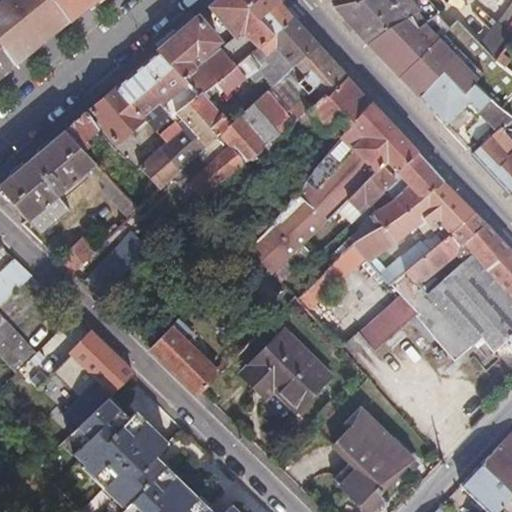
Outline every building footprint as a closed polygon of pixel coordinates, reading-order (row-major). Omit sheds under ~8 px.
[(11,0),(0,0),(0,8),(1,8),(33,51),(49,38),(35,20),(27,20),(11,0)] [(50,0),(11,0),(27,20),(35,20),(49,38),(68,23),(50,0)] [(50,0),(68,23),(82,12),(95,1),(95,0),(50,0)] [(260,21),(280,5),(275,0),(224,0),(213,9),(237,38),(242,34),(258,50),(274,37),(260,21)] [(351,26),(368,44),(413,16),(418,27),(438,13),(427,0),(418,0),(413,3),(410,0),(355,0),(333,6),(351,26)] [(257,85),(265,79),(310,39),(292,19),(280,5),(260,21),(274,37),(258,50),(240,65),(248,75),(257,85)] [(0,47),(3,52),(14,66),(33,51),(1,8),(0,8),(0,47)] [(413,16),(368,44),(420,97),(441,75),(464,96),(473,86),(500,111),(511,96),(511,74),(495,61),(495,63),(474,46),(470,42),(438,13),(418,27),(413,16)] [(160,55),(200,98),(235,69),(237,68),(214,48),(219,43),(200,20),(179,38),(160,55)] [(474,46),(495,61),(511,41),(511,35),(505,29),(494,21),(474,46)] [(265,79),(273,88),(319,47),(310,39),(265,79)] [(0,77),(14,66),(3,52),(0,47),(0,77)] [(178,116),(200,98),(160,55),(150,63),(135,76),(160,105),(168,113),(164,117),(168,121),(162,126),(166,131),(180,119),(178,116)] [(235,69),(243,79),(248,75),(240,65),(237,68),(235,69)] [(200,98),(209,108),(243,79),(235,69),(200,98)] [(420,97),(469,149),(492,125),(503,113),(500,111),(473,86),(464,96),(441,75),(420,97)] [(150,113),(160,105),(135,76),(117,91),(143,120),(143,119),(150,113)] [(117,144),(144,120),(143,119),(143,120),(117,91),(91,113),(117,144)] [(219,137),(229,128),(209,108),(200,98),(178,116),(180,119),(187,126),(207,148),(219,137)] [(348,200),(405,143),(387,123),(370,104),(348,130),(303,186),(284,210),(272,224),(273,225),(250,248),(248,251),(275,275),(286,262),(302,246),(338,210),(348,200)] [(150,113),(162,126),(168,121),(164,117),(168,113),(160,105),(150,113)] [(492,125),(498,131),(511,119),(503,113),(492,125)] [(88,115),(67,133),(88,156),(93,151),(87,143),(100,131),(88,115)] [(511,118),(511,119),(498,131),(511,144),(511,118)] [(167,144),(187,126),(180,119),(166,131),(160,137),(167,144)] [(180,172),(207,148),(187,126),(167,144),(160,150),(180,172)] [(511,152),(511,153),(509,151),(511,147),(511,144),(498,131),(474,154),(493,173),(511,193),(511,152)] [(129,221),(140,210),(88,156),(67,133),(39,157),(0,189),(26,223),(28,221),(41,237),(71,212),(58,196),(90,169),(106,187),(101,192),(129,221)] [(381,186),(417,157),(405,143),(348,200),(362,214),(368,208),(385,191),(381,186)] [(161,190),(180,172),(160,150),(141,168),(161,190)] [(360,234),(364,238),(425,199),(443,184),(433,174),(417,157),(381,186),(385,191),(393,201),(374,214),(375,215),(360,234)] [(353,245),(366,260),(424,219),(433,231),(440,226),(438,222),(462,204),(454,196),(443,184),(425,199),(364,238),(353,245)] [(368,208),(374,214),(393,201),(385,191),(368,208)] [(351,224),(362,214),(348,200),(338,210),(351,224)] [(438,222),(440,226),(466,207),(462,204),(438,222)] [(440,226),(433,231),(442,242),(449,236),(460,247),(483,225),(466,207),(440,226)] [(116,225),(120,230),(125,225),(121,220),(116,225)] [(99,241),(104,245),(120,230),(116,225),(99,241)] [(415,284),(359,333),(375,351),(415,315),(441,345),(458,332),(472,347),(479,342),(493,352),(505,341),(511,335),(511,255),(483,225),(460,247),(449,236),(442,242),(405,272),(415,284)] [(433,231),(379,275),(389,286),(405,272),(442,242),(433,231)] [(59,260),(74,274),(96,253),(82,239),(59,260)] [(321,302),(366,260),(353,245),(297,300),(342,349),(353,338),(321,302)] [(302,246),(286,262),(294,270),(310,254),(302,246)] [(0,306),(31,277),(15,261),(0,275),(0,306)] [(244,315),(252,324),(259,317),(250,308),(244,315)] [(0,357),(16,375),(19,372),(35,356),(0,317),(0,357)] [(199,396),(203,392),(220,375),(189,345),(196,338),(178,321),(151,349),(199,396)] [(472,347),(458,332),(441,345),(455,361),(472,347)] [(108,399),(132,375),(89,333),(70,353),(102,382),(76,407),(87,419),(108,399)] [(302,420),(335,386),(282,336),(241,376),(264,398),(272,391),(302,420)] [(35,356),(19,372),(36,390),(52,373),(35,356)] [(236,511),(231,507),(225,511),(209,511),(155,458),(168,445),(136,414),(129,421),(118,410),(119,409),(108,399),(87,419),(76,429),(88,441),(80,449),(73,457),(83,466),(81,468),(113,499),(117,495),(128,506),(121,511),(236,511)] [(364,509),(379,494),(410,462),(384,436),(387,434),(359,407),(345,423),(349,426),(330,447),(348,465),(353,469),(338,485),(364,509)] [(76,429),(68,438),(80,449),(88,441),(76,429)] [(511,433),(482,464),(511,493),(511,433)] [(496,511),(511,495),(511,493),(482,464),(461,486),(487,511),(496,511)] [(353,469),(348,465),(334,480),(338,485),(353,469)] [(372,511),(385,500),(379,494),(364,509),(366,511),(372,511)] [(117,495),(113,499),(110,503),(114,507),(119,511),(121,511),(128,506),(117,495)] [(511,511),(511,495),(496,511),(511,511)]
